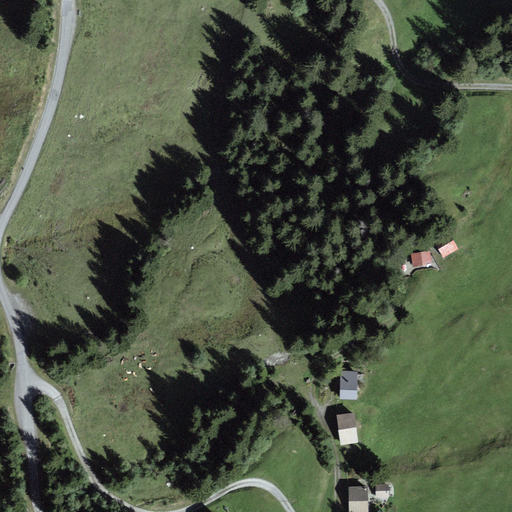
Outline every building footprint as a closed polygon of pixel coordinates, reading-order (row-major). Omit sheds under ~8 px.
[(450,238),(435,248),(442,260),(458,251),(450,238)] [(430,252),(411,255),(414,268),(432,264),(430,252)] [(357,372),(340,371),(340,400),(356,400),(357,372)] [(354,413),(337,416),(340,445),(358,443),(354,413)] [(388,484),(376,484),(376,500),(388,500),(388,484)] [(366,488),(349,489),(350,511),(367,511),(366,488)]
